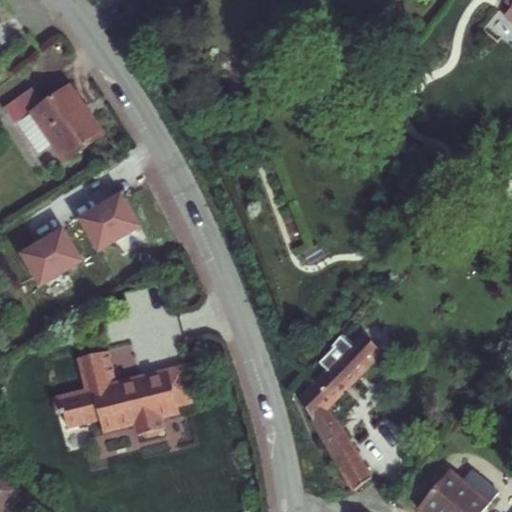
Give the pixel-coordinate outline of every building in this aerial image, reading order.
[(510,10),(504,18),(511,24),(511,0),(506,0),(503,4),(510,10)] [(31,119),(37,129),(23,138),(38,160),(52,150),(66,169),(105,142),(70,93),(43,111),(32,94),(3,114),(14,130),(16,129),(31,119)] [(31,119),(16,129),(23,138),(37,129),(31,119)] [(123,201),(83,226),(103,257),(143,231),(123,201)] [(27,262),(47,293),(87,268),(67,237),(27,262)] [(385,360),(385,355),(369,340),(358,351),(354,348),(356,345),(349,338),(340,349),(342,352),(326,368),(335,377),(308,405),(360,496),(378,485),(348,432),(331,413),(363,380),(364,382),(375,370),(385,360)] [(97,397),(68,407),(74,422),(77,421),(81,435),(112,424),(117,437),(139,429),(138,427),(147,424),(147,426),(152,438),(156,437),(160,439),(171,435),(173,431),(177,429),(173,418),(191,412),(189,405),(203,400),(199,389),(185,394),(177,370),(148,380),(149,384),(126,392),(125,388),(114,356),(87,366),(97,397)] [(191,365),(177,370),(185,394),(199,389),(191,365)] [(125,388),(126,392),(149,384),(148,380),(125,388)] [(71,424),(74,422),(68,407),(65,408),(71,424)] [(455,475),(424,511),(493,511),(504,500),(477,478),(469,487),(455,475)] [(0,511),(31,511),(37,506),(9,478),(0,487),(0,511)]
